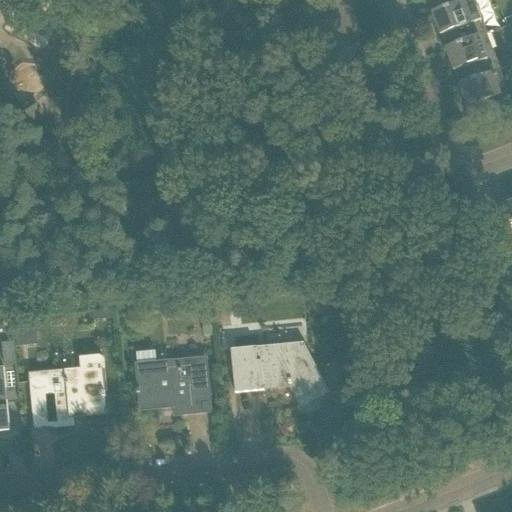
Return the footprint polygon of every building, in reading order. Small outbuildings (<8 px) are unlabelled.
[(433,0),(438,12),(468,0),(426,0),(427,0),(433,0)] [(474,0),(469,0),(432,14),(446,50),(487,34),(474,0)] [(487,34),(446,50),(454,72),(460,70),(465,83),(459,85),(459,86),(500,71),(499,69),(497,62),(487,34)] [(473,122),(511,107),(511,102),(500,71),(459,86),(467,108),(473,106),(478,119),(473,121),(473,122)] [(35,123),(36,104),(18,103),(16,121),(35,123)] [(511,244),(511,201),(498,207),(511,244)] [(111,310),(92,312),(93,321),(113,319),(113,310),(111,310)] [(29,318),(13,320),(14,328),(30,326),(29,318)] [(203,337),(213,335),(210,322),(201,323),(203,337)] [(218,338),(228,336),(225,323),(216,325),(218,338)] [(14,363),(13,343),(3,344),(4,363),(14,363)] [(301,404),(326,391),(302,344),(231,351),(236,394),(264,391),(263,388),(292,385),(301,404)] [(155,351),(136,353),(137,364),(136,365),(138,389),(136,389),(137,394),(139,394),(140,405),(173,402),(173,410),(174,416),(211,413),(206,358),(156,363),(155,351)] [(104,367),(103,358),(99,356),(79,358),(80,370),(31,375),(36,429),(73,426),(71,411),(104,408),(103,397),(105,397),(105,392),(103,392),(100,369),(104,367)] [(19,403),(17,383),(2,368),(0,368),(0,432),(10,432),(7,404),(19,403)]
